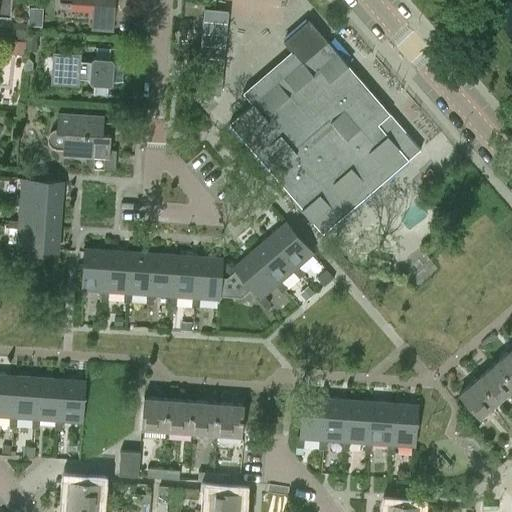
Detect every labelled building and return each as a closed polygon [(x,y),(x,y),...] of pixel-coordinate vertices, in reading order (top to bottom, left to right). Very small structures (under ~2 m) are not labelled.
[(0,0),(0,15),(11,16),(11,0),(0,0)] [(127,20),(128,0),(60,0),(60,1),(71,2),(71,0),(91,0),(94,0),(92,27),(114,29),(114,19),(127,20)] [(221,6),(197,4),(190,88),(215,89),(221,6)] [(39,12),(27,11),(26,28),(38,29),(39,12)] [(405,131),(327,41),(308,17),(307,18),(308,19),(285,39),(284,38),(283,39),(292,49),(242,92),(252,103),(229,123),(302,207),(300,208),(322,233),(420,148),(405,131)] [(25,40),(26,29),(12,29),(12,39),(25,40)] [(35,50),(36,34),(26,33),(26,41),(25,49),(35,50)] [(25,49),(26,41),(11,40),(10,50),(25,51),(25,49)] [(110,48),(96,47),(95,61),(80,60),(80,53),(60,52),(58,84),(78,85),(78,79),(93,80),(92,94),(107,95),(108,81),(122,82),(124,64),(109,63),(110,48)] [(28,57),(24,61),(24,69),(27,73),(32,69),(32,61),(28,57)] [(102,133),(103,115),(59,112),(57,130),(53,130),(50,133),(48,137),(49,142),(52,145),(56,147),(63,147),(63,152),(89,154),(88,166),(114,168),(116,150),(109,149),(110,133),(102,133)] [(60,204),(62,181),(21,178),(20,197),(11,196),(10,203),(19,204),(20,201),(60,204)] [(59,227),(60,204),(20,201),(19,204),(18,220),(9,219),(9,226),(18,227),(18,224),(59,227)] [(297,264),(312,251),(286,221),(268,236),(295,266),(292,269),(298,276),(303,271),(297,264)] [(57,250),(59,227),(18,224),(18,227),(17,243),(7,242),(7,249),(18,250),(18,247),(57,250)] [(280,279),(292,269),(295,266),(268,236),(251,251),(277,281),(274,284),(281,291),(286,286),(280,279)] [(105,289),(107,249),(85,248),(82,287),(79,286),(78,298),(85,298),(86,288),(101,289),(105,289)] [(128,291),(130,251),(107,249),(105,289),(101,289),(101,299),(107,300),(108,290),(125,291),(128,291)] [(150,293),(153,253),(130,251),(128,291),(125,291),(124,301),(131,302),(132,291),(147,293),(150,293)] [(263,294),(274,284),(277,281),(251,251),(233,266),(235,269),(226,277),(220,276),(219,294),(240,296),(251,286),(259,296),(257,297),(264,306),(269,301),(263,294)] [(173,294),(176,254),(153,253),(150,293),(147,293),(147,303),(154,303),(154,293),(170,294),(173,294)] [(196,296),(199,256),(176,254),(173,294),(170,294),(170,304),(176,305),(176,295),(192,296),(196,296)] [(220,276),(221,258),(199,256),(196,296),(192,296),(191,306),(198,307),(199,296),(218,298),(219,294),(220,276)] [(369,256),(367,267),(388,271),(390,260),(369,256)] [(326,268),(316,276),(323,284),(332,276),(326,268)] [(308,286),(300,292),(306,299),(313,292),(308,286)] [(114,315),(113,323),(121,324),(122,316),(114,315)] [(181,330),(191,331),(192,322),(182,321),(181,330)] [(511,378),(511,348),(497,361),(511,378)] [(498,400),(511,388),(511,378),(497,361),(478,378),(498,400)] [(12,415),(15,375),(0,373),(0,414),(9,415),(12,415)] [(35,417),(38,377),(15,375),(12,415),(9,415),(9,425),(15,426),(16,416),(32,417),(35,417)] [(58,419),(62,378),(38,377),(35,417),(32,417),(32,427),(39,427),(39,417),(55,418),(58,419)] [(82,420),(85,380),(62,378),(58,419),(55,418),(54,429),(61,429),(61,419),(82,420)] [(479,417),(498,400),(478,378),(459,394),(479,417)] [(323,438),(326,398),(303,396),(300,435),(297,435),(297,446),(303,446),(304,437),(320,438),(323,438)] [(166,428),(168,399),(143,397),(141,427),(166,428)] [(346,440),(349,399),(326,398),(323,438),(320,438),(319,447),(326,448),(326,438),(342,439),(346,440)] [(191,430),(193,400),(168,399),(166,428),(191,430)] [(369,441),(372,401),(349,399),(346,440),(342,439),(342,449),(348,450),(349,440),(365,441),(369,441)] [(216,432),(218,402),(193,400),(191,430),(216,432)] [(392,443),(395,403),(372,401),(369,441),(365,441),(365,451),(371,451),(372,441),(388,442),(392,443)] [(241,434),(244,404),(218,402),(216,432),(241,434)] [(415,444),(418,404),(395,403),(392,443),(388,442),(387,452),(395,453),(395,443),(415,444)] [(9,453),(10,444),(2,444),(1,452),(9,453)] [(22,456),(32,456),(33,447),(23,446),(22,456)] [(138,475),(139,451),(120,450),(118,474),(138,475)] [(163,477),(163,469),(148,468),(147,476),(163,477)] [(178,478),(179,470),(163,469),(163,477),(178,478)] [(213,481),(213,473),(198,471),(197,480),(213,481)] [(228,482),(229,474),(213,473),(213,481),(228,482)] [(98,506),(99,481),(69,479),(68,504),(98,506)] [(166,502),(167,486),(159,485),(158,501),(166,502)] [(240,511),(242,491),(211,489),(209,511),(240,511)] [(149,510),(150,494),(142,494),(141,509),(149,510)] [(418,511),(419,504),(389,502),(388,511),(418,511)]
